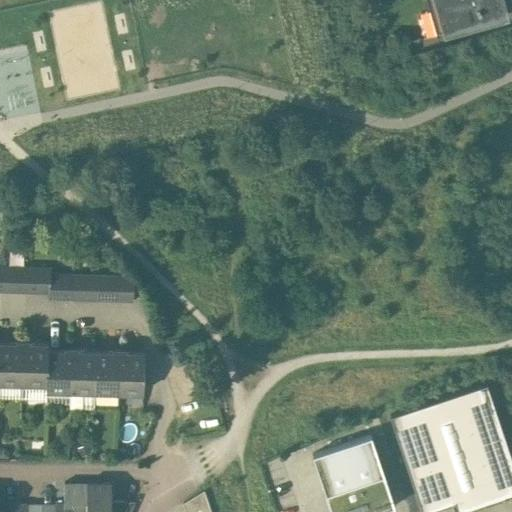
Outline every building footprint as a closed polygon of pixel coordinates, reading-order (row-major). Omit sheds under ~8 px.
[(503,0),(426,0),(437,35),(508,16),(503,0)] [(407,42),(362,55),(366,66),(410,53),(407,42)] [(26,266),(2,265),(1,289),(25,290),(26,266)] [(51,267),(26,266),(25,290),(49,291),(50,291),(50,273),(51,272),(51,267)] [(51,272),(50,273),(50,291),(49,291),(49,296),(74,297),(74,273),(51,272)] [(98,274),(74,273),(74,297),(98,298),(98,274)] [(118,275),(98,274),(98,298),(118,298),(118,275)] [(134,275),(118,275),(118,298),(133,299),(134,275)] [(17,342),(0,341),(0,380),(23,381),(24,340),(17,340),(17,342)] [(49,342),(31,342),(31,340),(24,340),(23,381),(46,382),(47,382),(48,348),(49,348),(49,342)] [(49,348),(48,348),(47,382),(46,382),(46,388),(71,388),(72,347),(65,347),(65,349),(49,348)] [(96,350),(79,349),(79,347),(72,347),(71,388),(95,389),(96,350)] [(113,350),(96,350),(95,389),(119,390),(120,348),(113,348),(113,350)] [(145,351),(127,351),(127,349),(120,348),(119,390),(144,390),(145,351)] [(511,457),(487,382),(390,414),(423,511),(452,502),(455,511),(511,493),(511,457)] [(371,433),(313,453),(332,511),(371,511),(395,504),(371,433)] [(111,482),(87,482),(86,511),(111,511),(111,500),(111,482)] [(204,489),(183,502),(186,511),(191,511),(210,506),(204,489)] [(130,511),(136,500),(111,500),(111,511),(130,511)] [(9,503),(9,511),(18,511),(18,503),(9,503)] [(26,511),(27,503),(18,503),(18,511),(26,511)] [(55,511),(64,511),(64,503),(56,503),(55,511)] [(73,511),(73,503),(64,503),(64,511),(73,511)]
